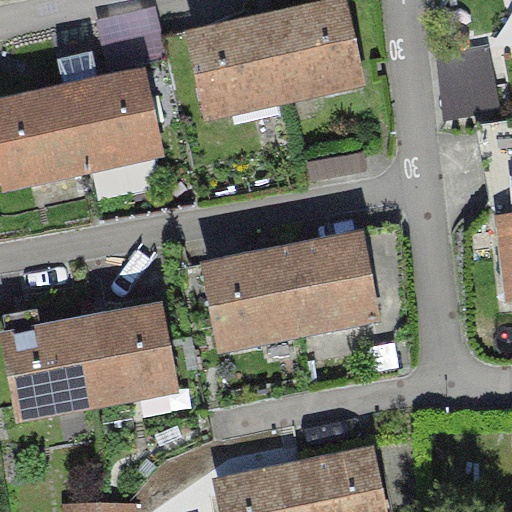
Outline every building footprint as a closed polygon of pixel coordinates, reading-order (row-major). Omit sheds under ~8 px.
[(370,0),(283,0),(280,1),(300,87),(386,68),(370,0)] [(280,1),(194,20),(214,107),(300,87),(280,1)] [(490,41),(434,55),(450,119),(506,104),(490,41)] [(158,61),(76,77),(93,163),(175,146),(158,61)] [(76,77),(0,92),(0,123),(11,179),(93,163),(76,77)] [(511,213),(491,217),(504,303),(511,301),(511,213)] [(377,227),(295,241),(308,315),(390,300),(377,227)] [(295,241),(212,255),(225,329),(308,315),(295,241)] [(170,292),(91,309),(109,393),(188,376),(170,292)] [(91,309),(11,325),(29,410),(109,393),(91,309)] [(390,511),(379,446),(298,461),(307,511),(390,511)] [(307,511),(298,461),(217,475),(223,511),(307,511)] [(135,511),(135,503),(76,506),(76,511),(135,511)]
